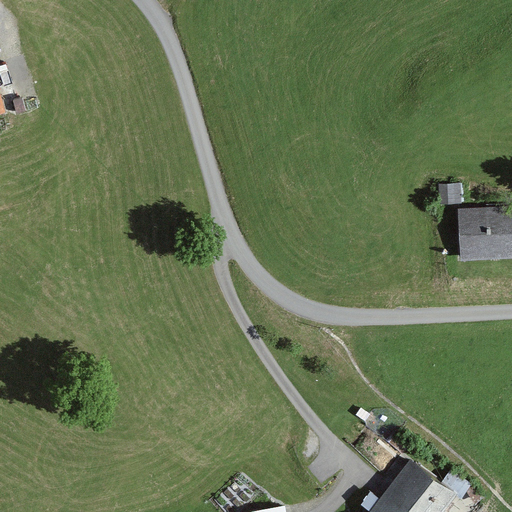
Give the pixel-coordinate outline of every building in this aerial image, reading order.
[(465,186),(443,187),(444,206),(466,205),(465,186)] [(511,211),(458,216),(462,266),(511,261),(511,211)] [(116,334),(117,293),(64,292),(63,333),(116,334)] [(411,458),(370,511),(371,511),(443,511),(458,493),(411,458)] [(281,511),(280,503),(246,510),(246,511),(281,511)]
